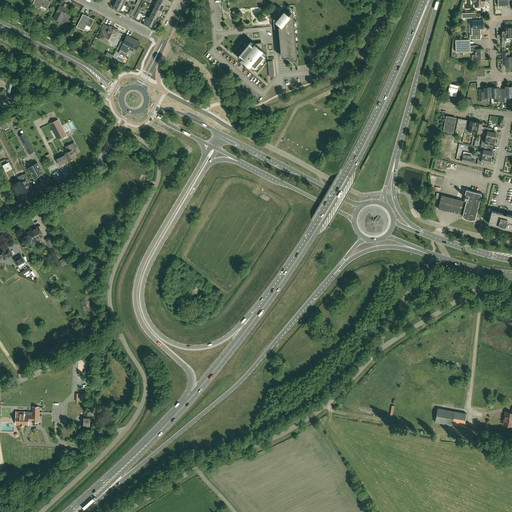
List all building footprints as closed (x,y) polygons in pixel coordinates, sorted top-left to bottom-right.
[(41,0),(40,0),(34,0),(32,5),(40,9),(41,6),(47,9),(51,1),(47,0),(43,0),(43,1),(41,0)] [(120,10),(123,5),(116,1),(113,7),(120,10)] [(162,10),(164,5),(157,1),(154,7),(162,10)] [(59,8),(53,18),(61,22),(66,24),(69,19),(72,11),(67,9),(69,5),(65,3),(63,7),(60,5),(59,8)] [(159,16),(162,10),(154,7),(151,12),(159,16)] [(156,22),(159,16),(151,12),(149,18),(156,22)] [(282,14),(273,15),(273,18),(273,21),(274,26),(274,29),(279,28),(281,57),(290,56),(290,60),(297,59),(293,15),(288,15),(284,12),(282,14)] [(480,17),(477,17),(476,13),(461,13),(462,18),(471,18),(471,20),(472,20),(472,28),(471,28),(472,35),(470,35),(470,39),(480,39),(480,28),(483,28),(483,20),(480,20),(480,17)] [(76,27),(84,31),(86,25),(91,27),(95,20),(83,14),(76,27)] [(153,27),(156,22),(149,18),(146,23),(153,27)] [(102,30),(97,38),(98,39),(111,45),(115,38),(115,39),(116,38),(117,38),(117,37),(117,36),(116,35),(118,31),(112,28),(112,30),(109,28),(110,27),(104,24),(103,24),(101,29),(102,30)] [(511,36),(511,28),(511,27),(508,28),(508,27),(506,27),(505,28),(505,34),(504,35),(501,35),(497,35),(497,38),(501,38),(502,42),(507,42),(506,39),(511,38),(511,37),(511,36)] [(118,53),(125,57),(130,47),(136,50),(140,42),(127,36),(118,53)] [(470,51),(470,39),(455,40),(456,52),(470,51)] [(253,70),(267,54),(251,40),(249,42),(239,54),(237,56),(245,63),(253,70)] [(484,59),(484,49),(474,49),(474,55),(472,55),(472,60),(478,59),(478,60),(482,60),(482,59),(484,59)] [(511,56),(509,57),(507,55),(507,52),(502,52),(502,58),(502,60),(502,64),(505,64),(505,67),(506,67),(506,68),(507,68),(508,68),(509,67),(511,66),(511,56)] [(459,85),(450,83),(447,95),(456,97),(459,85)] [(491,88),(491,87),(488,87),(487,87),(487,86),(486,86),(485,86),(484,86),(484,87),(484,89),(479,90),(479,102),(487,101),(487,97),(491,97),(491,88)] [(501,101),(501,89),(497,90),(497,88),(497,87),(496,86),(495,86),(494,87),(494,88),(491,88),(491,97),(494,97),(494,101),(501,101)] [(511,95),(511,86),(505,87),(505,89),(502,89),(503,102),(506,102),(506,97),(511,96),(511,95)] [(456,118),(446,116),(443,131),(453,133),(456,118)] [(458,118),(455,131),(464,133),(466,123),(467,120),(458,118)] [(58,120),(50,124),(58,140),(66,136),(58,120)] [(466,123),(464,133),(470,134),(470,131),(474,132),(476,122),(470,121),(469,124),(466,123)] [(476,122),(474,132),(480,133),(480,132),(483,133),(484,127),(481,126),(482,123),(476,122)] [(484,127),(483,133),(486,133),(486,137),(495,139),(496,133),(491,132),(492,128),(484,127)] [(482,140),(481,146),(488,147),(489,144),(494,145),(495,139),(486,137),(485,140),(482,140)] [(28,139),(22,142),(26,149),(27,150),(32,147),(28,139)] [(59,165),(68,160),(69,161),(75,158),(74,155),(78,153),(76,148),(73,149),(71,144),(66,147),(68,152),(65,153),(65,154),(56,158),(59,165)] [(478,158),(477,164),(484,166),(485,162),(490,163),(492,151),(487,150),(488,147),(481,146),(480,151),(482,152),(481,159),(478,158)] [(17,152),(20,159),(25,157),(22,150),(17,152)] [(475,156),(463,154),(461,161),(474,164),(475,156)] [(29,168),(28,168),(32,178),(34,177),(34,178),(38,176),(38,175),(39,174),(40,175),(39,174),(43,172),(37,162),(34,164),(28,167),(29,168)] [(20,182),(25,191),(24,191),(26,194),(32,191),(28,183),(30,182),(29,180),(27,175),(24,177),(25,179),(20,182)] [(13,187),(10,188),(14,195),(17,193),(18,195),(24,191),(25,191),(20,182),(19,181),(12,184),(13,187)] [(466,202),(463,202),(460,213),(463,214),(462,216),(462,215),(462,216),(462,217),(464,218),(465,218),(466,219),(467,219),(469,220),(470,220),(472,220),(474,220),(475,219),(481,194),(466,190),(464,195),(467,195),(467,196),(465,196),(464,198),(467,198),(466,202)] [(460,214),(460,213),(463,202),(463,201),(441,195),(438,209),(447,211),(460,214)] [(511,216),(491,211),(489,219),(488,223),(511,229),(511,216)] [(38,227),(28,232),(33,242),(44,236),(38,227)] [(56,244),(52,236),(45,240),(49,248),(56,244)] [(0,258),(3,257),(4,260),(8,257),(12,255),(9,249),(5,251),(3,248),(0,249),(0,258)] [(24,261),(21,255),(14,259),(17,265),(24,261)] [(91,333),(88,328),(80,332),(83,337),(91,333)] [(55,346),(47,350),(51,356),(58,353),(55,346)] [(51,356),(47,350),(40,353),(43,360),(51,356)] [(429,396),(432,377),(423,375),(420,391),(426,392),(426,395),(429,396)] [(496,380),(477,376),(474,388),(494,392),(496,380)] [(446,397),(445,402),(464,405),(466,397),(453,395),(452,398),(446,397)] [(475,396),(473,407),(486,409),(488,398),(475,396)] [(38,407),(33,407),(33,416),(28,416),(28,415),(24,415),(24,412),(16,412),(16,424),(28,424),(28,419),(33,419),(32,422),(37,422),(38,407)] [(466,413),(437,408),(435,422),(464,427),(466,413)] [(503,424),(511,425),(511,411),(511,413),(505,411),(503,424)]
